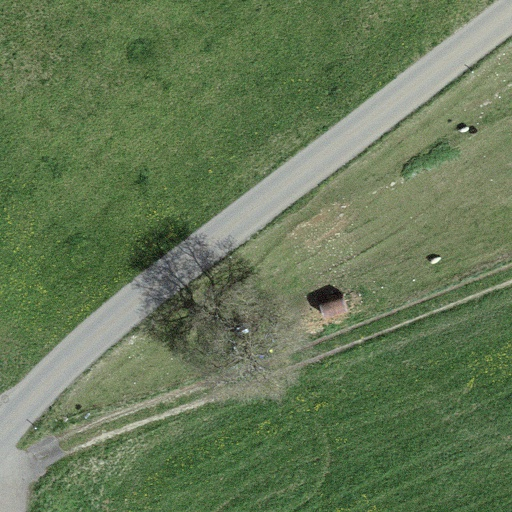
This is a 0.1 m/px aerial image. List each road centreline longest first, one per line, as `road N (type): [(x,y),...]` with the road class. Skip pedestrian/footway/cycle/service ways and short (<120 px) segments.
road 1 (unclassified): [(511,9),(225,233),(101,337),(0,438)]
road 2 (track): [(0,462),(511,268)]
